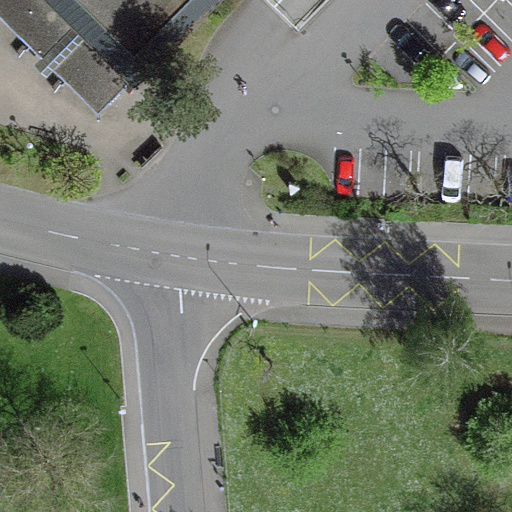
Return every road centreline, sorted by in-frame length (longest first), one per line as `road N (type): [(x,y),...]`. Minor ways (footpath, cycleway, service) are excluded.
road 1 (secondary): [(185,255),(511,282)]
road 2 (residential): [(191,511),(180,334),(185,255)]
road 3 (secondary): [(0,217),(185,255)]
